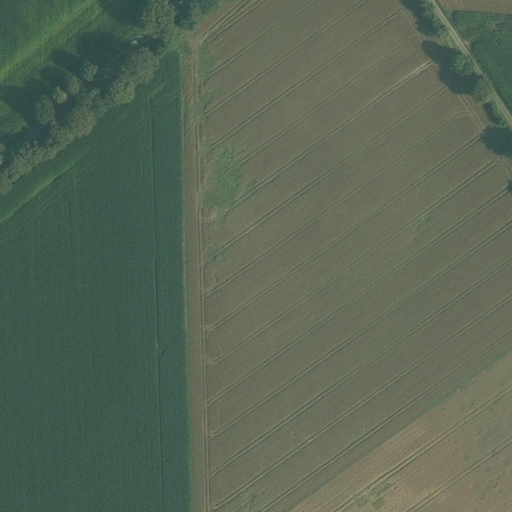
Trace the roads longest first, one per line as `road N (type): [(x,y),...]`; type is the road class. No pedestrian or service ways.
road 1 (unclassified): [(0,161),(189,0)]
road 2 (unclassified): [(429,0),(511,123)]
